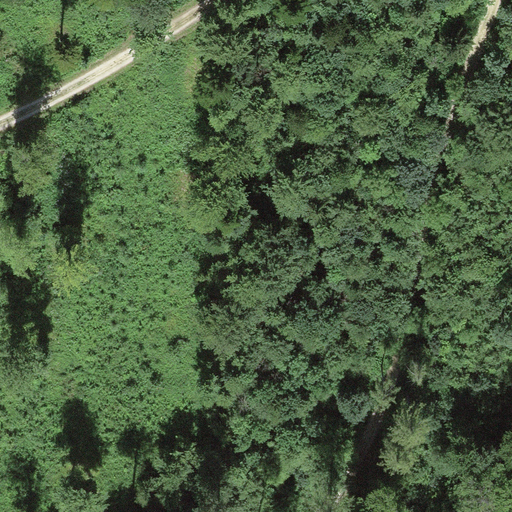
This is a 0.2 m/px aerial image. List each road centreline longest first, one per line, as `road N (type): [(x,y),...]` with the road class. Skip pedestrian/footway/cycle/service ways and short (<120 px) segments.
road 1 (track): [(321,511),(365,437),(395,350),(419,201),(491,0)]
road 2 (track): [(207,0),(0,121)]
